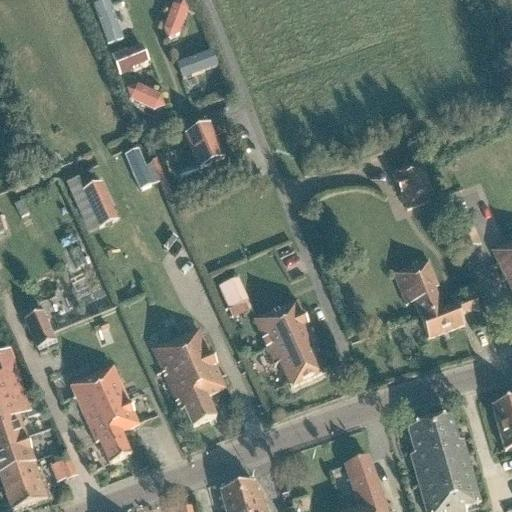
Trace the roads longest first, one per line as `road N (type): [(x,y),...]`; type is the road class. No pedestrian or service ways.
road 1 (residential): [(368,409),(206,0)]
road 2 (tertiary): [(94,511),(368,409)]
road 3 (tertiary): [(368,409),(511,368)]
